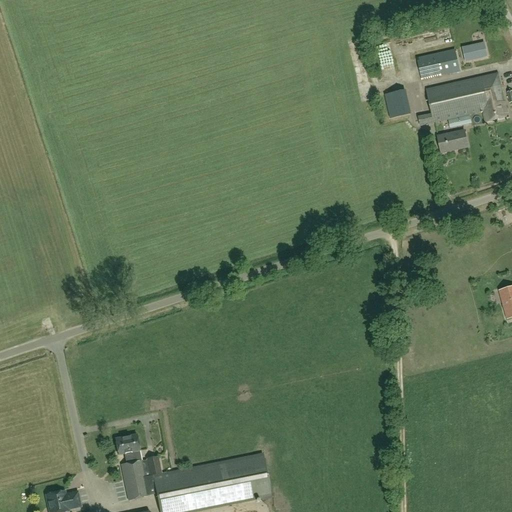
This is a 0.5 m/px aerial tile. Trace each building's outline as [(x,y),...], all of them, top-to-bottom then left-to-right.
[(454,51),(449,52),(417,59),(422,80),(459,72),(459,73),(511,60),(511,50),(510,43),(468,48),(454,51)] [(383,79),(394,74),(391,67),(380,72),(383,79)] [(432,116),(419,119),(421,127),(483,112),(486,123),(508,118),(498,73),(426,90),(432,116)] [(405,91),(382,96),(387,120),(410,115),(405,91)] [(464,131),(438,137),(442,154),(468,148),(464,131)] [(511,287),(499,291),(508,320),(511,318),(511,287)] [(263,454),(225,462),(153,477),(149,459),(141,461),(139,452),(140,452),(137,436),(115,440),(118,456),(124,455),(126,464),(121,465),(129,501),(149,497),(147,489),(156,487),(159,501),(160,511),(195,511),(234,504),(271,497),(263,454)] [(46,496),(49,511),(69,511),(81,508),(78,493),(69,495),(70,496),(66,497),(65,492),(54,495),(52,493),(48,494),(47,496),(46,496)]
